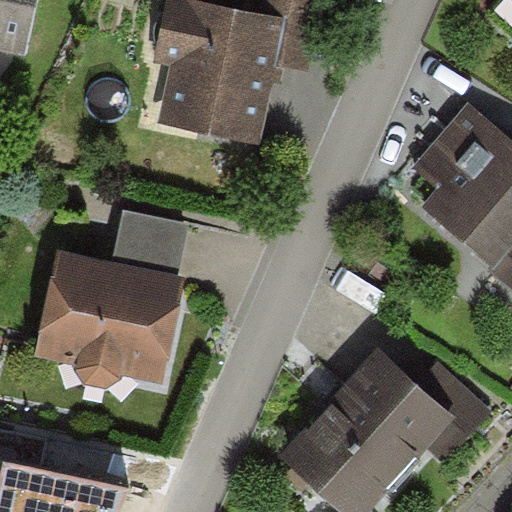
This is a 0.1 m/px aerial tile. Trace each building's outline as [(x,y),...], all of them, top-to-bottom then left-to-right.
[(34,0),(0,0),(0,50),(8,52),(24,55),(34,0)] [(254,0),(251,16),(172,0),(167,0),(153,67),(171,71),(160,125),(263,147),(279,69),(311,76),(325,4),(303,0),(254,0)] [(511,144),(471,108),(416,171),(440,192),(422,212),(511,290),(511,144)] [(192,225),(124,212),(113,265),(182,278),(192,225)] [(185,285),(59,259),(37,359),(76,367),(75,373),(86,388),(109,392),(122,384),(123,379),(164,386),(185,285)] [(334,511),(367,511),(428,446),(448,464),(495,413),(437,361),(414,387),(379,355),(339,399),(280,462),(334,511)] [(15,511),(101,511),(110,488),(35,460),(15,511)]
